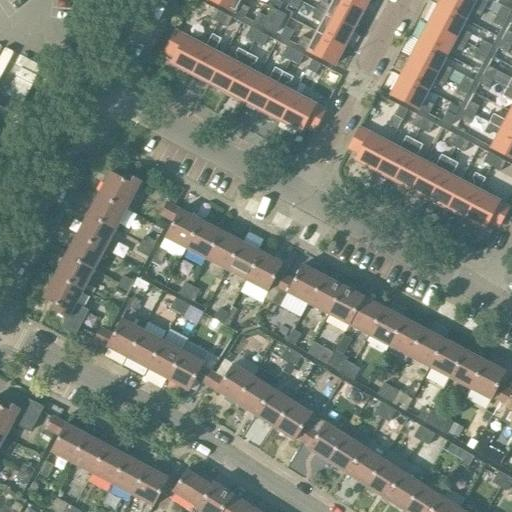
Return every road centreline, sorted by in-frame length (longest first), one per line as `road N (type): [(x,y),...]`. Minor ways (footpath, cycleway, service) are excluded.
road 1 (residential): [(318,511),(180,425),(0,328)]
road 2 (residential): [(0,296),(106,97)]
road 3 (residential): [(399,0),(294,195)]
road 4 (residential): [(106,97),(294,195)]
road 5 (residential): [(294,195),(482,293)]
